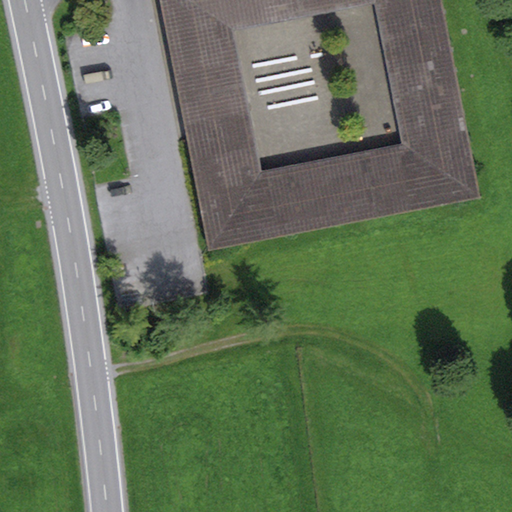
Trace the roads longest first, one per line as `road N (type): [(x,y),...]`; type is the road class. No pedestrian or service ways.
road 1 (secondary): [(23,0),(61,189),(106,511)]
road 2 (track): [(91,377),(260,333),(324,332),(410,375),(423,388),(431,432)]
